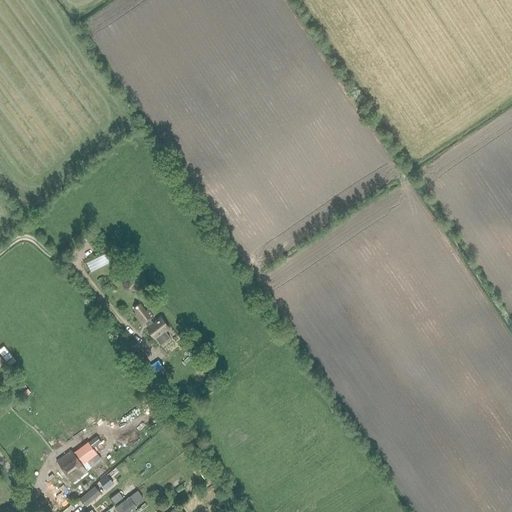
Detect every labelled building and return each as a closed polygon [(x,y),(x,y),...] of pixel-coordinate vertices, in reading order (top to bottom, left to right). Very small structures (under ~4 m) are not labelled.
[(133,313),(142,325),(145,323),(148,327),(147,328),(154,338),(155,337),(160,344),(169,337),(170,337),(164,330),(168,328),(161,318),(153,323),(150,319),(152,317),(147,310),(145,312),(139,304),(133,308),(136,311),(133,313)] [(153,361),(141,350),(134,356),(144,364),(152,376),(163,367),(158,359),(154,362),(153,361)] [(96,436),(89,442),(93,448),(100,442),(96,436)] [(82,465),(74,453),(71,450),(56,461),(72,482),(87,472),(82,465)] [(114,484),(107,474),(98,481),(106,490),(114,484)] [(100,494),(95,487),(79,499),(85,506),(100,494)] [(143,498),(137,490),(114,508),(117,511),(124,511),(134,505),(143,498)] [(114,503),(123,498),(119,491),(110,497),(114,503)]
